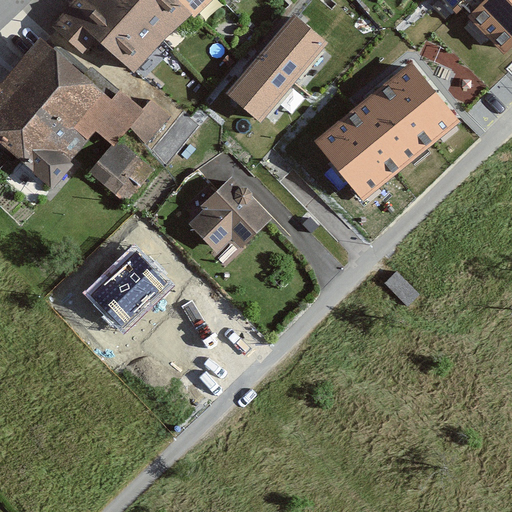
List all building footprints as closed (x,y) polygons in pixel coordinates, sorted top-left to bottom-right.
[(187,16),(171,0),(72,0),(50,26),(82,54),(94,40),(130,75),(187,16)] [(211,0),(171,0),(187,16),(193,20),(211,0)] [(511,0),(490,0),(475,16),(507,48),(511,42),(511,0)] [(328,43),(296,15),(228,95),(261,122),(328,43)] [(4,48),(17,66),(0,84),(0,140),(48,184),(93,134),(110,148),(125,130),(144,146),(168,117),(138,92),(135,96),(122,85),(109,100),(41,40),(36,45),(26,31),(4,48)] [(460,121),(412,62),(315,141),(363,200),(460,121)] [(88,173),(118,200),(133,182),(104,156),(88,173)] [(224,264),(268,224),(227,178),(183,218),(224,264)] [(135,246),(84,293),(122,333),(172,285),(135,246)]
